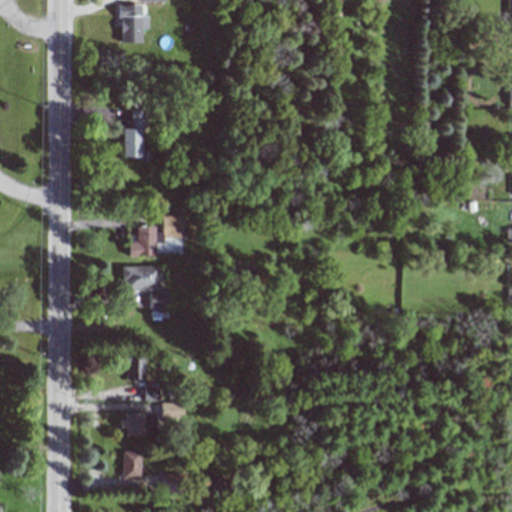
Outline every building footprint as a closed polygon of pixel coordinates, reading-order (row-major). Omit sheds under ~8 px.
[(146,16),(139,16),(139,5),(118,5),(117,42),(139,43),(139,28),(145,28),(146,16)] [(120,157),(146,157),(146,151),(141,151),(142,109),(129,109),(129,128),(121,128),(120,157)] [(159,216),(160,238),(181,237),(181,215),(159,216)] [(126,241),(126,255),(152,256),(153,227),(134,226),(134,241),(126,241)] [(156,266),(121,266),(121,290),(156,290),(156,266)] [(148,310),(166,309),(165,292),(148,292),(148,310)] [(143,379),(143,355),(121,356),(121,367),(124,367),(124,379),(143,379)] [(157,400),(156,386),(142,386),(143,401),(157,400)] [(182,403),(160,403),(159,422),(181,422),(182,403)] [(124,436),(143,435),(142,413),(123,413),(123,420),(118,420),(118,428),(123,428),(124,436)] [(139,451),(121,451),(120,478),(139,479),(139,451)] [(177,493),(178,474),(162,473),(161,492),(177,493)] [(201,474),(201,488),(220,488),(220,473),(201,474)]
